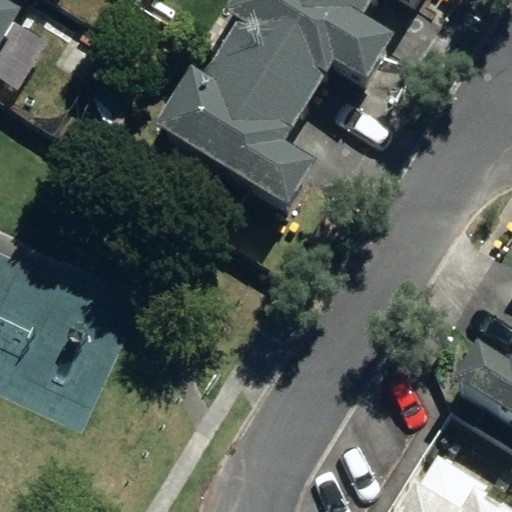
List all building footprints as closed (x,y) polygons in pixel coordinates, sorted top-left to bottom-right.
[(0,0),(0,68),(4,71),(45,3),(39,0),(0,0)] [(399,63),(367,45),(294,0),(257,0),(233,41),(246,48),(232,70),(317,124),(340,88),(370,108),(399,63)] [(296,0),(367,45),(389,9),(419,29),(437,0),(296,0)] [(317,124),(232,70),(225,82),(211,74),(176,130),(307,209),(334,167),(303,147),(317,124)] [(511,377),(486,360),(463,397),(511,427),(511,377)] [(508,511),(488,499),(496,488),(448,459),(414,511),(508,511)]
